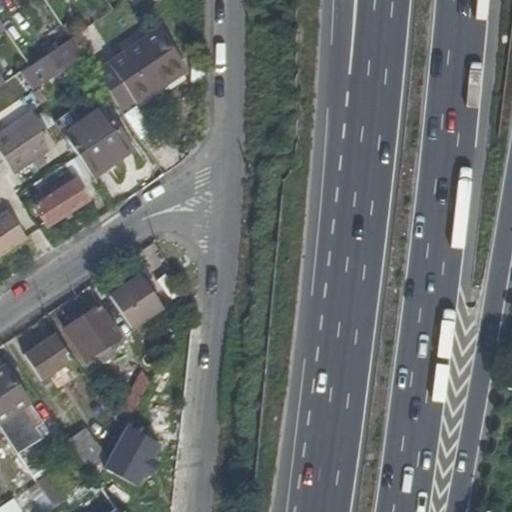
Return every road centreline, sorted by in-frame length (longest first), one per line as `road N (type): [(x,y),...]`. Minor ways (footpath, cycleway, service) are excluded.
road 1 (motorway): [(402,511),(462,0)]
road 2 (motorway): [(376,6),(318,511)]
road 3 (motorway): [(450,511),(511,175)]
road 4 (residential): [(227,234),(198,511)]
road 5 (residential): [(0,321),(137,228)]
road 6 (residential): [(234,0),(235,161)]
